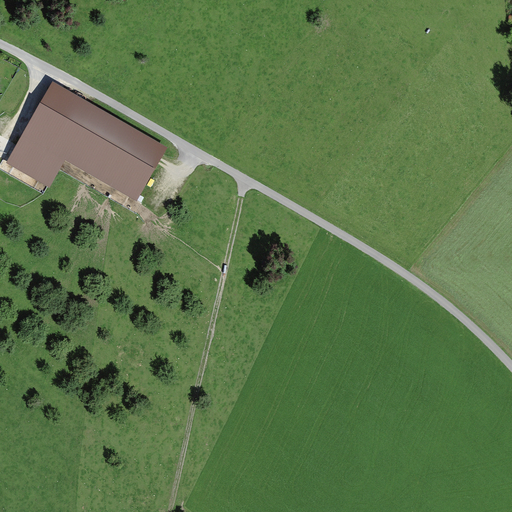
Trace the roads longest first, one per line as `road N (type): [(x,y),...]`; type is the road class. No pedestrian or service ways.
road 1 (track): [(260,187),(175,511)]
road 2 (unclassified): [(511,371),(488,345),(260,187)]
road 3 (residential): [(260,187),(0,45)]
